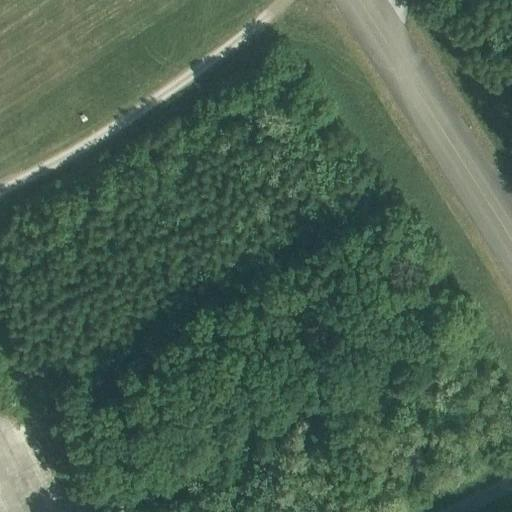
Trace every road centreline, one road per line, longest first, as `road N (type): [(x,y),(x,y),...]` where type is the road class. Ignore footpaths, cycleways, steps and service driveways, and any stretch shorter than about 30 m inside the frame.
road 1 (track): [(0,191),(91,143),(283,0)]
road 2 (unknown): [(511,258),(371,21)]
